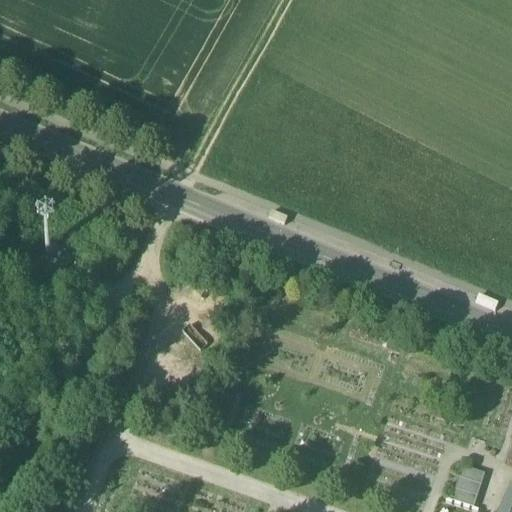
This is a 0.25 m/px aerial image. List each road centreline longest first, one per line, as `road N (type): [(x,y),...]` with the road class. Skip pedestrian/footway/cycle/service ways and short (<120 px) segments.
road 1 (tertiary): [(0,124),(511,335)]
road 2 (track): [(0,511),(152,241)]
road 3 (track): [(174,195),(293,0)]
road 4 (track): [(152,241),(162,302),(111,437)]
